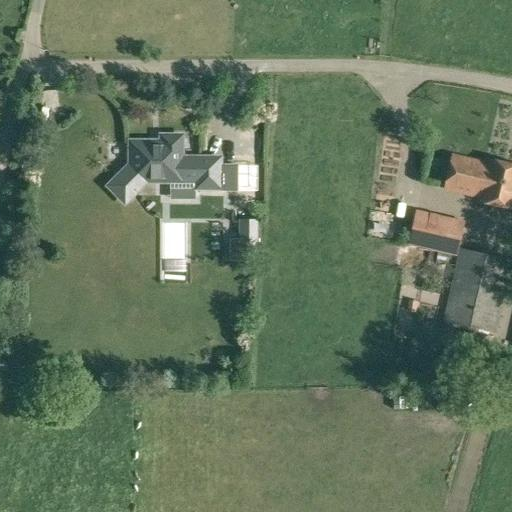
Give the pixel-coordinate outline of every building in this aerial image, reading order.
[(130,165),(117,178),(118,178),(115,182),(114,186),(115,190),(117,194),(121,197),(125,197),(130,197),(134,194),(146,182),(196,182),(196,189),(220,189),(220,159),(181,159),(181,136),(161,136),(161,144),(150,144),(150,142),(130,142),(130,165)] [(445,190),(478,197),(477,201),(511,209),(511,166),(487,160),(486,164),(453,156),(445,190)] [(171,198),(171,212),(193,212),(192,197),(171,198)] [(455,226),(443,224),(415,219),(410,247),(438,251),(436,263),(448,266),(455,226)] [(245,260),(245,251),(256,251),(257,221),(240,221),(240,243),(230,243),(230,261),(245,260)] [(190,249),(190,223),(172,223),(172,249),(190,249)] [(511,262),(460,251),(444,322),(456,324),(496,333),(511,262)] [(456,324),(444,322),(442,321),(441,325),(435,323),(431,336),(436,337),(435,339),(441,340),(441,341),(446,343),(439,367),(447,369),(444,380),(461,385),(462,383),(472,386),(473,381),(465,379),(467,375),(476,377),(488,337),(455,328),(456,324)] [(420,403),(420,387),(407,387),(407,403),(420,403)]
